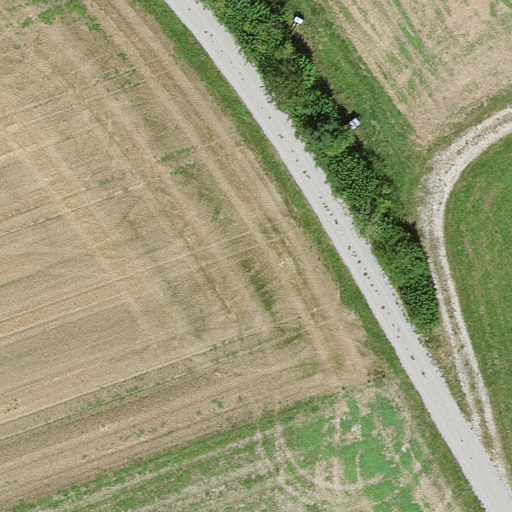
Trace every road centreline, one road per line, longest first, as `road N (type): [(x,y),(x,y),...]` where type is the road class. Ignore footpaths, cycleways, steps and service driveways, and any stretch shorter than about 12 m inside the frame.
road 1 (track): [(494,511),(310,187),(168,0)]
road 2 (track): [(499,511),(451,198),(492,140),(511,130)]
